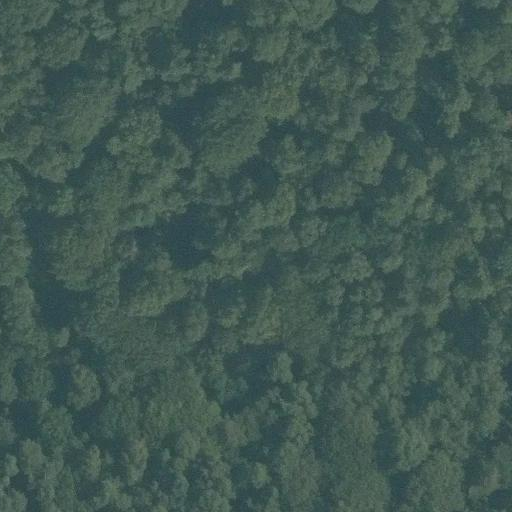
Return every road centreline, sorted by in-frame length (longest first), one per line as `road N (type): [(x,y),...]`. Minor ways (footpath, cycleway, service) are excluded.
road 1 (track): [(0,164),(511,70)]
road 2 (track): [(0,176),(72,511)]
